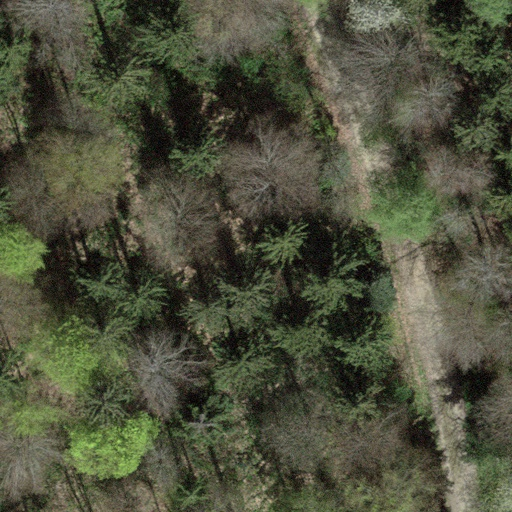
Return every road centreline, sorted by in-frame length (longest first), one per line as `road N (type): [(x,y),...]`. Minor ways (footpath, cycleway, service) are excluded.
road 1 (motorway): [(0,365),(511,89)]
road 2 (track): [(469,511),(454,426),(412,282),(299,0)]
